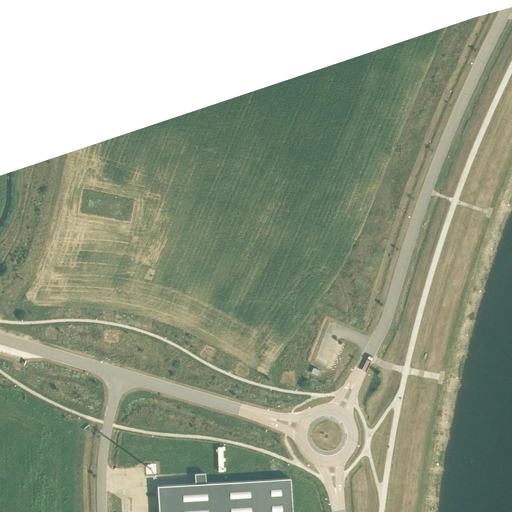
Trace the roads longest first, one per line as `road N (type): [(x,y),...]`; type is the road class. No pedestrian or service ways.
road 1 (unclassified): [(354,378),(384,323),(438,157),(511,0)]
road 2 (unclassified): [(118,375),(266,417)]
road 3 (unclassified): [(0,339),(118,375)]
